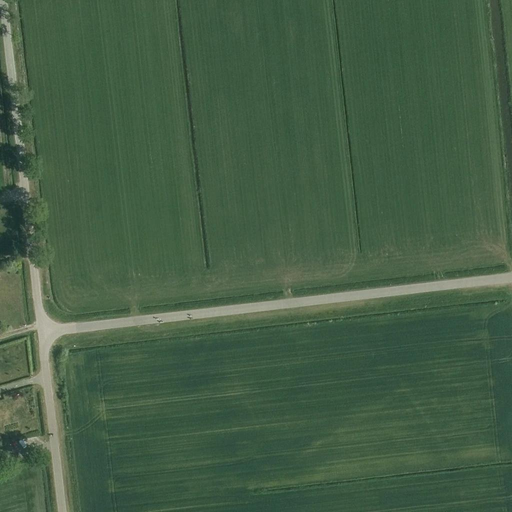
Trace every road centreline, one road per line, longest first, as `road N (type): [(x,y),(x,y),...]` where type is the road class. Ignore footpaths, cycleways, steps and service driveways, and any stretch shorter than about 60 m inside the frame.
road 1 (unclassified): [(42,333),(511,276)]
road 2 (unclassified): [(42,333),(2,0)]
road 3 (unclassified): [(62,511),(42,333)]
